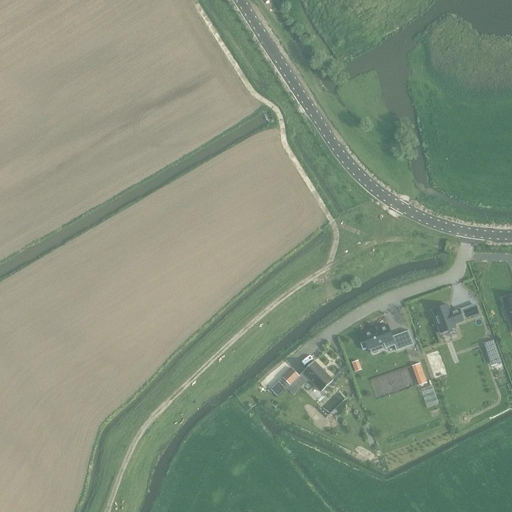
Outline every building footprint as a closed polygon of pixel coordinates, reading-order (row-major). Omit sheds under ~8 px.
[(449,305),(432,311),(441,333),(456,328),(455,325),(463,322),(459,309),(452,312),(449,305)] [(365,342),(360,344),(363,351),(368,349),(368,350),(370,349),(384,344),(385,349),(395,346),(396,351),(414,345),(409,331),(392,337),(388,325),(380,328),(372,331),(362,335),(365,342)] [(493,341),(485,344),(488,355),(497,352),(493,341)] [(302,373),(321,393),(333,381),(314,361),(302,373)] [(358,361),(352,363),(356,372),(361,369),(358,361)] [(419,386),(425,384),(418,365),(412,367),(419,386)] [(292,369),(283,378),(290,385),(299,377),(292,369)]
